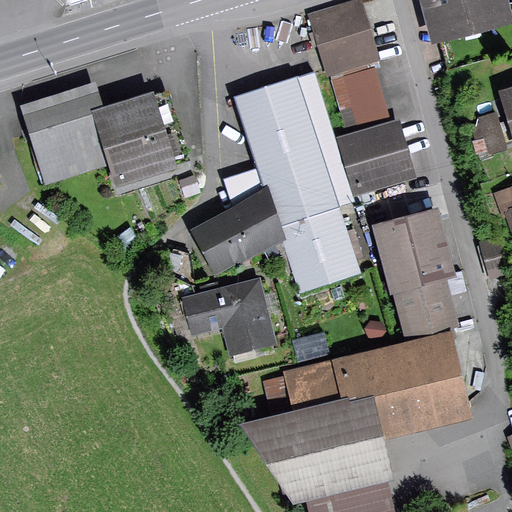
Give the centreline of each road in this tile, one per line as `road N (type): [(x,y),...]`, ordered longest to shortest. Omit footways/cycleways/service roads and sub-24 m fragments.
road 1 (residential): [(393,0),(483,300),(498,370),(492,436),(511,498)]
road 2 (track): [(213,179),(132,272),(126,294),(152,355),(258,511)]
road 3 (primary): [(0,62),(202,0)]
road 4 (residential): [(202,0),(213,179)]
